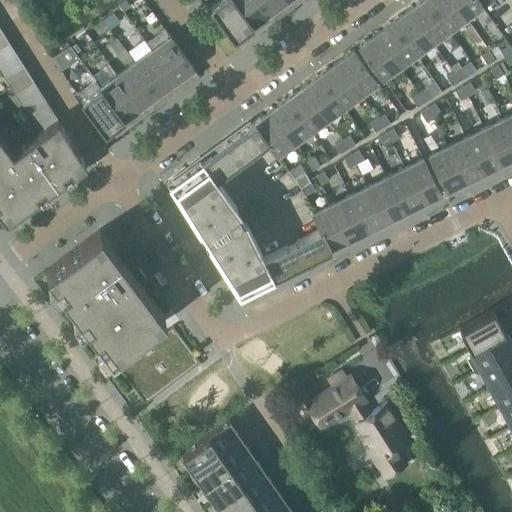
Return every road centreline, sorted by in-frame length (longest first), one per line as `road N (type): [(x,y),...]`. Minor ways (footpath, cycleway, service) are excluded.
road 1 (residential): [(220,346),(497,205)]
road 2 (tertiary): [(143,511),(0,309)]
road 3 (residential): [(2,0),(116,181)]
road 4 (residential): [(220,346),(116,181)]
road 5 (residential): [(321,511),(220,346)]
road 6 (tertiary): [(0,354),(111,511)]
road 7 (residential): [(237,93),(356,0)]
road 8 (residential): [(116,181),(237,93)]
road 9 (residential): [(0,265),(116,181)]
